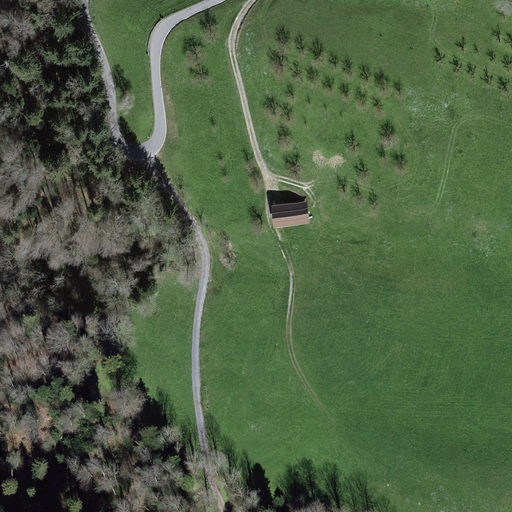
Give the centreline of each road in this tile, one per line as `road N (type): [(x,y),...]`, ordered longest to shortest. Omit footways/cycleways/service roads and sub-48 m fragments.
road 1 (track): [(145,151),(204,247),(198,401),(218,511)]
road 2 (residential): [(216,0),(161,29),(158,138),(145,151),(126,150),(114,136),(105,66),(81,0)]
road 3 (track): [(272,228),(232,42),(250,0)]
